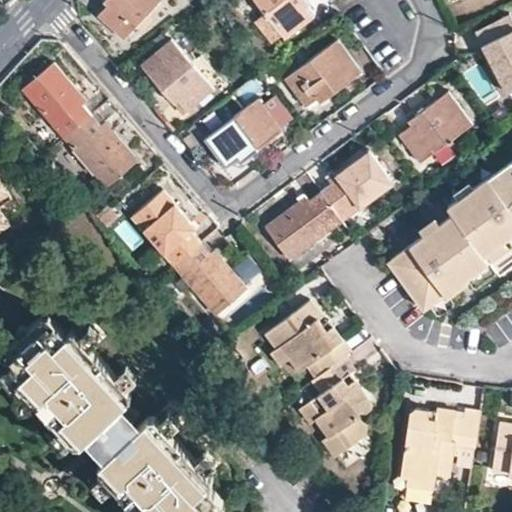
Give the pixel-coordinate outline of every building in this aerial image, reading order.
[(157,0),(104,0),(107,3),(98,12),(125,36),(157,0)] [(308,0),(256,0),(286,37),(315,14),(305,3),(308,0)] [(511,88),(511,14),(510,10),(507,13),(509,16),(479,31),(477,27),(474,28),(507,91),(511,88)] [(222,80),(200,54),(193,61),(173,36),(142,63),(173,102),(179,98),(187,109),(222,80)] [(361,70),(338,37),(287,75),(308,103),(318,95),(322,99),(361,70)] [(23,86),(65,135),(93,112),(83,101),(87,98),(54,60),(23,86)] [(267,65),(259,71),(269,83),(277,78),(267,65)] [(473,122),(448,88),(409,118),(412,123),(400,132),(421,160),(473,122)] [(284,128),(259,96),(206,136),(227,163),(239,154),(243,159),(284,128)] [(93,112),(65,135),(107,184),(121,171),(123,174),(128,170),(125,167),(138,157),(105,119),(102,122),(93,112)] [(322,191),(342,218),(393,180),(369,148),(329,178),(332,183),(322,191)] [(511,155),(447,204),(452,211),(387,259),(423,308),(445,292),(439,282),(458,268),(465,277),(488,260),(483,253),(487,250),(503,238),(505,237),(498,227),(511,217),(511,155)] [(60,171),(48,157),(31,170),(42,184),(60,171)] [(132,213),(175,263),(202,239),(192,228),(196,225),(163,186),(132,213)] [(290,257),(342,218),(322,191),(310,199),(306,194),(266,225),(290,257)] [(99,221),(95,217),(89,223),(94,227),(99,221)] [(511,217),(498,227),(505,237),(511,231),(511,217)] [(503,238),(487,250),(492,256),(508,244),(503,238)] [(202,239),(175,263),(217,311),(242,290),(243,293),(250,287),(216,247),(212,250),(202,239)] [(458,268),(439,282),(445,292),(447,293),(467,279),(465,277),(458,268)] [(322,369),(343,353),(351,348),(342,336),(334,342),(322,324),(317,318),(322,314),(310,298),(265,331),(276,346),(281,342),(290,355),(299,367),(313,357),(322,369)] [(91,343),(80,331),(74,324),(67,330),(51,313),(41,313),(8,345),(6,354),(13,362),(23,372),(18,377),(24,383),(35,396),(61,423),(72,436),(76,440),(84,439),(130,395),(131,386),(128,383),(117,370),(91,343)] [(334,342),(342,336),(329,320),(322,324),(334,342)] [(91,321),(80,331),(91,343),(102,332),(91,321)] [(280,362),(290,355),(281,342),(276,346),(271,349),(280,362)] [(354,368),(343,353),(322,369),(311,377),(320,390),(308,398),(318,411),(314,414),(328,433),(335,428),(347,445),(365,432),(366,424),(358,413),(369,406),(370,397),(355,377),(346,383),(341,377),(350,371),(354,368)] [(127,360),(117,370),(128,383),(139,372),(127,360)] [(13,382),(18,377),(23,372),(13,362),(3,371),(13,382)] [(355,377),(350,371),(341,377),(346,383),(355,377)] [(24,406),(35,396),(24,383),(12,394),(24,406)] [(318,411),(308,398),(299,405),(308,418),(314,414),(318,411)] [(437,405),(437,411),(435,421),(428,419),(429,409),(416,407),(409,414),(400,473),(408,474),(435,478),(436,470),(451,473),(455,443),(456,436),(452,435),(456,414),(457,408),(437,405)] [(456,436),(455,443),(475,446),(481,408),(465,405),(463,415),(456,414),(452,435),(456,436)] [(170,406),(159,415),(169,427),(180,417),(170,406)] [(435,421),(437,411),(429,409),(428,419),(435,421)] [(169,427),(159,415),(156,412),(146,413),(100,455),(99,464),(104,468),(114,479),(140,507),(144,511),(216,511),(224,506),(224,497),(207,479),(213,473),(206,465),(195,454),(169,427)] [(511,420),(500,419),(493,468),(511,471),(511,420)] [(61,446),(72,436),(61,423),(50,434),(61,446)] [(335,428),(328,433),(323,437),(335,454),(347,445),(335,428)] [(205,444),(195,454),(206,465),(216,455),(205,444)] [(103,490),(114,479),(104,468),(92,479),(103,490)] [(433,488),(435,478),(408,474),(406,484),(433,488)]
